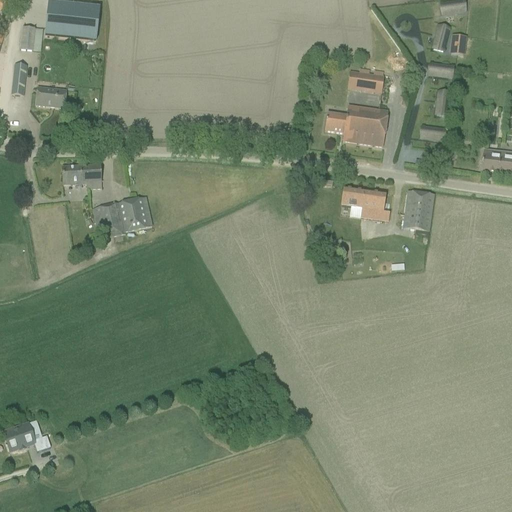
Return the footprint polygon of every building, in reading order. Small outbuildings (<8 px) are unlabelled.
[(463,2),(440,5),(441,17),(465,14),(463,2)] [(48,5),(44,39),(93,44),(96,10),(48,5)] [(449,30),(437,28),(432,51),(443,54),(449,30)] [(32,53),(34,32),(34,30),(21,29),(19,52),(32,53)] [(41,42),(42,32),(34,32),(33,41),(41,42)] [(449,56),(465,57),(466,38),(450,37),(449,56)] [(453,68),(429,65),(428,77),(451,80),(453,68)] [(22,98),(25,68),(14,66),(10,97),(22,98)] [(383,78),(382,78),(383,75),(373,73),(373,77),(348,74),(346,91),(381,95),(383,78)] [(63,111),(64,101),(65,94),(36,91),(34,108),(63,111)] [(449,95),(437,93),(435,117),(446,119),(449,95)] [(381,150),(387,114),(347,108),(345,119),(326,116),(323,133),(342,136),(341,144),(381,150)] [(445,132),(421,129),(420,140),(443,143),(445,132)] [(511,177),(511,154),(484,151),(482,174),(511,177)] [(79,188),(85,188),(85,192),(100,191),(99,168),(61,170),(62,188),(79,188)] [(381,215),(382,206),(383,196),(343,191),(339,216),(386,223),(387,216),(381,215)] [(427,234),(432,197),(407,194),(402,230),(427,234)] [(91,211),(93,221),(98,241),(124,236),(124,235),(151,229),(144,200),(91,211)] [(25,449),(35,446),(34,443),(41,440),(36,423),(28,425),(27,424),(0,433),(8,455),(18,452),(19,453),(26,451),(25,449)]
